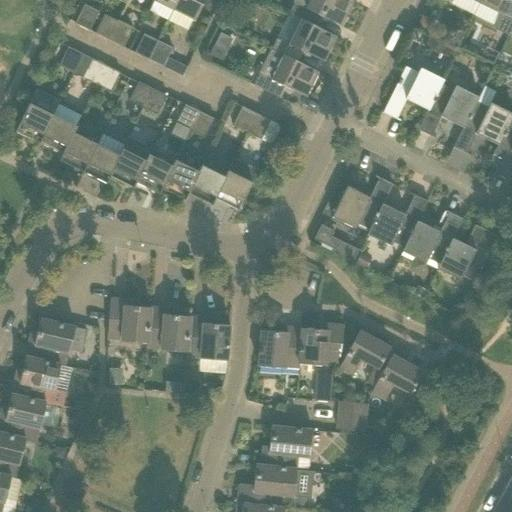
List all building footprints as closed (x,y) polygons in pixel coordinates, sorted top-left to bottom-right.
[(153,0),(153,1),(155,1),(149,12),(168,21),(173,11),(178,0),(153,0)] [(178,0),(173,11),(193,21),(203,0),(178,0)] [(342,27),(354,2),(350,0),(310,0),(306,9),(294,3),(289,15),(300,20),(301,20),(312,26),(313,25),(318,15),(342,27)] [(479,4),(480,0),(450,0),(452,1),(450,4),(473,15),(479,4)] [(511,0),(480,0),(479,4),(502,15),(495,30),(508,36),(511,26),(511,0)] [(75,24),(89,31),(99,12),(85,5),(75,24)] [(109,41),(118,21),(104,14),(95,34),(109,41)] [(424,16),(419,26),(429,31),(434,21),(424,16)] [(300,51),(313,57),(324,62),(337,37),(313,25),(312,26),(301,20),(300,20),(289,44),(277,38),(271,50),(283,55),(295,61),(300,51)] [(133,29),(118,21),(109,41),(123,48),(133,29)] [(412,42),(445,65),(454,52),(421,29),(412,42)] [(230,45),(233,39),(220,33),(216,41),(226,46),(230,45)] [(148,60),(158,41),(144,34),(134,53),(148,60)] [(183,77),(187,67),(168,58),(173,48),(158,41),(148,60),(183,77)] [(82,54),(68,47),(59,67),(73,74),(82,54)] [(307,98),(319,73),(295,61),(283,55),(271,50),(253,85),(277,97),(282,86),(307,98)] [(105,66),(82,54),(73,74),(82,77),(97,84),(105,66)] [(453,77),(458,68),(451,64),(446,73),(453,77)] [(105,66),(97,84),(111,92),(120,73),(105,66)] [(406,67),(383,113),(400,121),(397,119),(406,100),(428,111),(441,85),(444,81),(420,69),(418,73),(406,67)] [(129,100),(143,107),(152,89),(138,82),(129,100)] [(441,85),(428,111),(418,130),(435,139),(435,138),(432,136),(441,118),(463,128),(478,97),(455,86),(453,91),(441,85)] [(152,89),(143,107),(158,114),(167,96),(152,89)] [(473,158),(482,138),(498,145),(510,119),(511,120),(511,118),(511,113),(490,103),(478,97),(463,128),(453,148),(473,158)] [(52,115),(29,104),(15,132),(38,143),(52,115)] [(191,131),(200,112),(185,105),(176,123),(191,131)] [(242,107),(233,125),(246,131),(247,132),(256,114),(242,107)] [(214,119),(200,112),(191,131),(204,137),(214,119)] [(270,121),(256,114),(247,132),(261,139),(270,121)] [(62,155),(72,134),(76,127),(52,115),(38,143),(62,155)] [(511,152),(511,119),(511,120),(510,119),(498,145),(488,165),(505,173),(502,171),(511,152)] [(96,145),(72,134),(62,155),(59,161),(83,173),(96,145)] [(103,135),(98,146),(96,145),(83,173),(106,184),(109,178),(119,156),(124,146),(103,135)] [(152,149),(129,138),(125,146),(124,146),(119,156),(109,178),(133,190),(136,184),(146,161),(152,149)] [(176,161),(175,160),(152,149),(146,161),(136,184),(159,195),(162,189),(176,161)] [(225,177),(215,200),(238,211),(252,183),(257,172),(232,160),(224,177),(225,177)] [(176,161),(162,189),(186,200),(189,194),(199,172),(198,172),(176,161)] [(199,172),(189,194),(212,206),(215,200),(225,177),(224,177),(201,165),(198,172),(199,172)] [(370,198),(347,186),(330,218),(354,231),(357,224),(369,230),(370,231),(383,204),(393,185),(376,176),(376,177),(379,179),(370,198)] [(404,215),(383,204),(370,231),(369,230),(367,235),(390,247),(393,242),(404,247),(405,248),(418,222),(427,202),(410,193),(410,194),(414,196),(404,215)] [(440,265),(453,239),(462,219),(445,211),(445,212),(449,214),(439,232),(418,222),(405,248),(404,247),(401,252),(425,264),(428,259),(439,265),(440,265)] [(333,230),(321,225),(314,239),(333,249),(338,240),(331,236),(333,230)] [(463,276),(475,282),(498,237),(475,225),(465,245),(453,239),(440,265),(439,265),(437,270),(460,281),(463,276)] [(366,269),(371,258),(361,253),(355,264),(366,270),(366,269)] [(421,298),(425,290),(417,286),(413,293),(421,298)] [(110,299),(108,330),(107,340),(146,344),(148,344),(151,308),(137,307),(138,302),(110,299)] [(458,316),(462,308),(455,305),(451,313),(458,316)] [(187,352),(190,317),(177,316),(177,310),(151,308),(148,344),(146,344),(146,347),(161,349),(161,350),(186,352),(187,352)] [(226,367),(229,326),(216,325),(217,319),(190,317),(187,352),(186,352),(185,356),(199,358),(198,373),(225,374),(226,367)] [(32,331),(25,358),(60,366),(60,367),(64,367),(67,352),(69,353),(75,327),(40,319),(37,332),(32,331)] [(342,349),(343,326),(315,324),(315,330),(301,329),(298,364),(299,364),(324,366),(326,347),(342,349)] [(298,364),(301,329),(275,326),(274,332),(261,331),(258,366),(285,368),(285,367),(299,368),(299,364),(298,364)] [(390,348),(359,331),(339,368),(353,375),(361,360),(378,370),(390,348)] [(391,356),(371,392),(385,400),(393,385),(407,393),(410,395),(422,373),(391,356)] [(11,395),(45,403),(62,407),(64,396),(62,393),(54,391),(60,367),(60,366),(25,358),(22,370),(17,369),(11,395)] [(122,385),(122,369),(109,369),(109,385),(122,385)] [(330,402),(330,401),(332,376),(317,374),(314,401),(330,402)] [(192,392),(193,382),(184,381),(183,391),(192,392)] [(39,430),(45,403),(11,395),(8,408),(3,406),(0,417),(0,433),(25,439),(25,441),(35,443),(38,429),(39,430)] [(86,413),(90,398),(82,397),(76,401),(74,410),(86,413)] [(338,416),(366,418),(367,405),(340,402),(338,416)] [(364,432),(366,418),(338,416),(337,429),(364,432)] [(312,431),(271,427),(269,447),(263,446),(261,466),(296,470),(308,471),(312,431)] [(0,433),(0,474),(10,477),(10,478),(14,479),(17,465),(19,466),(25,441),(25,439),(0,433)] [(375,438),(374,444),(378,448),(384,449),(385,438),(375,438)] [(64,460),(66,449),(55,447),(53,458),(64,460)] [(280,509),(280,508),(282,495),(293,496),(296,470),(261,466),(255,465),(254,485),(239,484),(238,505),(242,505),(280,509)] [(10,477),(0,474),(0,511),(3,503),(4,503),(10,478),(10,477)]
